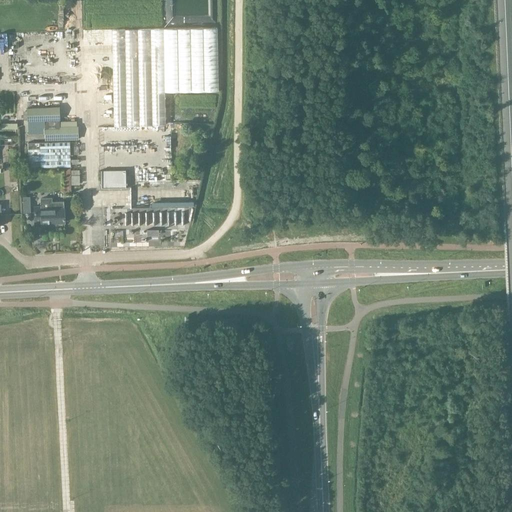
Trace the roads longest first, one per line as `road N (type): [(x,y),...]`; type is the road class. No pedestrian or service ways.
road 1 (track): [(238,0),(236,206),(194,252)]
road 2 (track): [(66,511),(56,319)]
road 3 (secondary): [(322,511),(315,359)]
